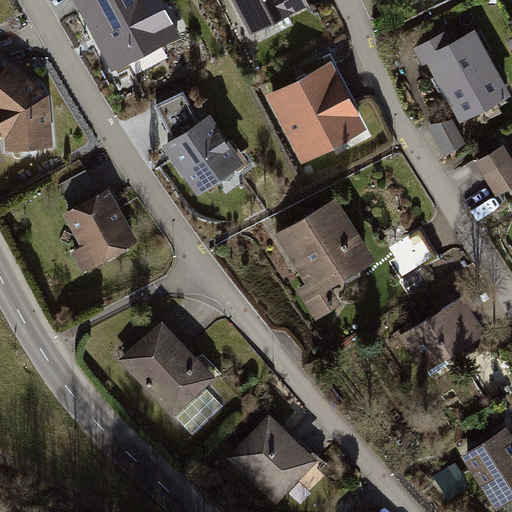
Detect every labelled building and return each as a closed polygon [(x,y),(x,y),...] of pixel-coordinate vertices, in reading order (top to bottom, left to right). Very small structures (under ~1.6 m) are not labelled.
[(80,0),(114,65),(176,34),(158,0),(80,0)] [(238,0),(239,0),(237,1),(245,15),(246,15),(253,29),(308,1),(307,0),(238,0)] [(445,33),(419,48),(427,62),(439,56),(441,61),(435,65),(439,74),(432,78),(450,109),(457,106),(463,117),(507,91),(474,32),(452,45),(445,33)] [(8,71),(0,65),(0,109),(9,116),(11,145),(49,142),(46,97),(11,68),(8,71)] [(330,66),(274,95),(306,156),(361,127),(330,66)] [(184,91),(157,105),(176,140),(169,145),(179,159),(176,162),(185,173),(188,171),(201,191),(241,162),(210,117),(200,123),(184,91)] [(446,154),(468,144),(456,115),(433,125),(446,154)] [(511,160),(504,147),(480,162),(499,192),(511,183),(511,160)] [(87,170),(61,184),(75,210),(69,214),(95,261),(133,239),(107,193),(102,196),(87,170)] [(351,247),(329,211),(287,237),(287,242),(315,284),(305,290),(319,313),(343,297),(338,289),(340,284),(349,279),(349,278),(357,273),(357,262),(383,261),(397,285),(440,258),(421,228),(385,251),(351,252),(348,248),(351,247)] [(455,302),(404,335),(422,362),(423,360),(432,374),(453,360),(449,354),(477,336),(455,302)] [(163,324),(125,359),(174,412),(203,385),(191,373),(200,364),(163,324)] [(308,463),(294,450),(298,446),(269,419),(235,456),(279,497),(296,478),(306,486),(326,464),(316,455),(308,463)] [(511,442),(505,431),(469,454),(497,497),(511,487),(511,442)] [(466,487),(453,467),(435,478),(448,498),(466,487)]
